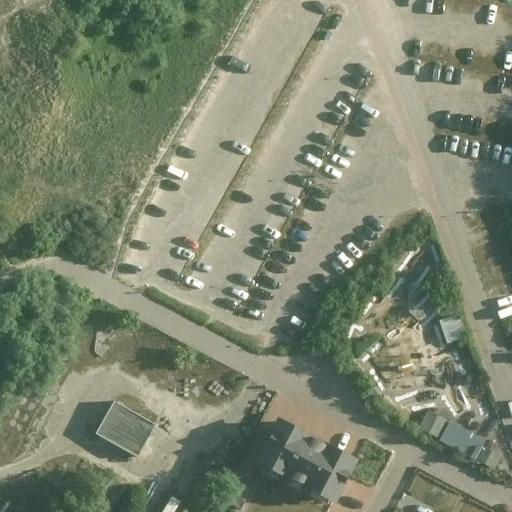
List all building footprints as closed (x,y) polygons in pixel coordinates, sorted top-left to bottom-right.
[(462,311),(441,318),(450,342),(470,335),(462,311)] [(138,456),(156,424),(114,401),(96,433),(138,456)] [(485,440),(432,412),(421,433),(493,470),(501,455),(482,446),(485,440)] [(316,436),(271,414),(260,436),(249,457),(336,501),(348,479),(358,458),(316,436)] [(251,488),(235,480),(229,494),(244,502),(251,488)]
